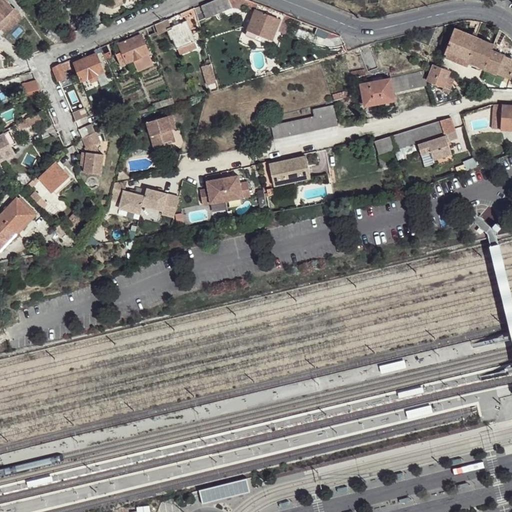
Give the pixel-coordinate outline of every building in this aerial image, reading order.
[(3,0),(0,0),(0,21),(12,9),(3,0)] [(107,0),(105,6),(112,8),(121,4),(122,0),(107,0)] [(209,0),(194,7),(197,14),(199,20),(231,7),(228,0),(209,0)] [(249,0),(232,0),(249,7),(255,11),(268,16),(271,9),(249,0)] [(12,9),(0,21),(0,27),(1,29),(19,11),(15,7),(12,9)] [(194,7),(187,10),(189,16),(197,14),(194,7)] [(268,16),(255,11),(248,30),(264,36),(273,40),(280,20),(268,16)] [(178,14),(162,20),(166,30),(170,40),(173,39),(177,49),(195,41),(187,20),(181,22),(178,14)] [(162,20),(156,23),(160,32),(166,30),(162,20)] [(52,28),(48,34),(58,42),(60,41),(63,37),(52,28)] [(448,44),(445,52),(447,53),(468,61),(472,63),(480,66),(485,68),(493,44),(454,29),(448,44)] [(248,30),(246,35),(261,41),(264,36),(248,30)] [(138,31),(118,40),(119,43),(139,35),(138,31)] [(139,35),(119,43),(122,50),(116,53),(120,64),(125,62),(148,52),(141,34),(139,35)] [(448,44),(439,41),(437,48),(445,52),(448,44)] [(495,45),(493,44),(485,68),(510,79),(511,74),(511,59),(492,51),(495,45)] [(110,51),(105,53),(110,64),(114,62),(110,51)] [(88,52),(75,58),(76,62),(90,56),(88,52)] [(148,52),(125,62),(130,72),(152,63),(148,52)] [(447,53),(446,56),(467,65),(468,61),(447,53)] [(76,62),(75,63),(83,80),(104,71),(96,54),(90,56),(76,62)] [(68,61),(61,64),(64,70),(71,67),(68,61)] [(52,71),(58,81),(66,77),(64,70),(61,64),(58,66),(54,67),(53,69),(52,71)] [(210,64),(201,67),(206,84),(216,81),(210,64)] [(435,65),(428,81),(443,87),(447,77),(450,72),(435,65)] [(423,72),(390,78),(394,92),(427,86),(425,78),(423,72)] [(34,78),(22,84),(24,93),(38,87),(34,78)] [(390,78),(360,84),(364,107),(395,100),(394,92),(390,78)] [(38,87),(24,93),(26,99),(40,92),(38,87)] [(511,106),(500,106),(500,131),(511,131),(511,106)] [(83,108),(72,113),(75,122),(86,117),(83,108)] [(334,113),(271,126),(273,138),(337,125),(334,113)] [(146,121),(152,147),(174,143),(171,129),(174,128),(171,115),(146,121)] [(439,122),(390,138),(394,150),(411,144),(416,157),(429,153),(433,162),(451,156),(447,144),(457,140),(450,118),(439,122)] [(81,127),(78,130),(81,137),(95,131),(91,122),(81,127)] [(171,129),(174,143),(152,147),(154,155),(179,147),(182,139),(179,127),(174,128),(171,129)] [(10,129),(2,134),(6,140),(14,135),(10,129)] [(100,141),(96,131),(82,138),(86,148),(88,147),(100,141)] [(2,134),(0,135),(0,161),(13,154),(6,140),(2,134)] [(390,138),(374,144),(378,155),(394,150),(390,138)] [(94,154),(97,142),(88,147),(87,152),(86,157),(80,156),(79,159),(78,165),(85,167),(83,173),(99,176),(104,156),(94,154)] [(305,156),(269,164),(274,187),(311,179),(305,156)] [(463,162),(465,165),(456,169),(458,174),(478,167),(475,158),(463,162)] [(54,163),(38,178),(43,183),(47,189),(51,192),(67,177),(54,163)] [(200,190),(202,205),(250,196),(247,182),(239,183),(238,175),(222,178),(206,181),(208,189),(200,190)] [(141,205),(143,197),(122,192),(126,180),(113,182),(109,198),(120,201),(118,207),(139,212),(141,205)] [(43,183),(37,188),(42,193),(47,189),(43,183)] [(172,217),(177,197),(145,189),(143,197),(141,205),(161,210),(160,214),(172,217)] [(33,193),(30,197),(43,209),(46,205),(33,193)] [(17,197),(0,215),(0,249),(34,214),(17,197)] [(495,231),(497,233),(501,229),(496,224),(492,228),(495,231)] [(483,231),(478,226),(474,231),(479,236),(483,231)] [(404,360),(379,366),(381,374),(406,368),(404,360)] [(422,385),(398,391),(400,399),(424,393),(422,385)] [(431,405),(406,411),(408,419),(432,413),(431,405)] [(51,474),(26,480),(28,488),(53,482),(51,474)] [(203,504),(250,493),(247,479),(200,491),(203,504)]
